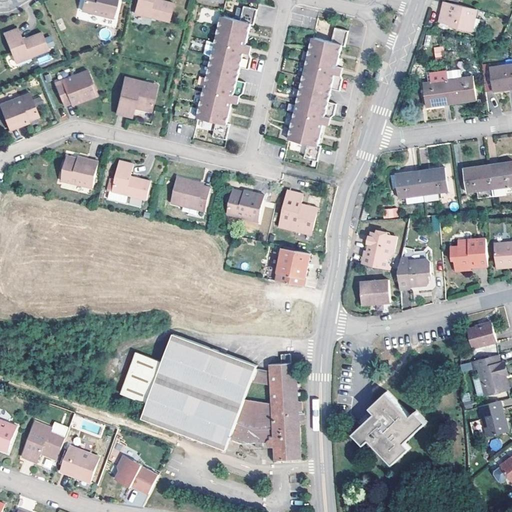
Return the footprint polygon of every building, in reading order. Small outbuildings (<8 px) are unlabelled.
[(84,0),(82,9),(114,17),(117,0),(84,0)] [(137,0),(134,13),(169,22),(173,3),(162,0),(137,0)] [(445,2),(444,7),(477,14),(478,9),(445,2)] [(253,24),(257,9),(243,6),(240,20),(221,16),(197,116),(216,121),(213,135),(226,138),(230,122),(227,122),(232,101),(238,102),(239,95),(243,93),(246,80),(238,78),(240,65),(248,67),(251,54),(249,51),(250,45),(245,44),(250,24),(253,24)] [(477,14),(444,7),(441,21),(452,24),(451,26),(478,32),(481,20),(479,20),(476,19),(477,14)] [(341,45),(345,29),(331,26),(328,40),(309,36),(287,137),(305,141),(302,156),(316,159),(319,143),(315,143),(320,122),(326,123),(328,116),(331,114),(334,101),(326,99),(329,87),(337,89),(340,76),(337,73),(339,65),(334,64),(338,44),(341,45)] [(17,31),(3,36),(15,66),(48,52),(47,51),(53,48),(49,39),(43,41),(40,35),(26,40),(21,42),(17,31)] [(435,58),(443,58),(443,47),(434,47),(435,58)] [(511,88),(511,65),(492,68),(495,91),(511,88)] [(425,84),(429,107),(453,103),(450,80),(448,70),(432,72),(434,82),(425,84)] [(99,97),(89,71),(58,83),(66,106),(74,104),(85,99),(86,102),(99,97)] [(143,80),(125,75),(116,113),(132,116),(134,107),(151,110),(157,87),(142,84),(143,80)] [(450,80),(453,103),(478,99),(475,76),(450,80)] [(30,93),(0,105),(0,106),(10,132),(22,127),(21,125),(40,117),(30,93)] [(80,157),(69,155),(64,177),(96,184),(101,160),(88,157),(88,159),(80,157)] [(135,163),(121,159),(114,188),(149,196),(152,180),(132,175),(135,163)] [(511,162),(491,165),(495,188),(511,186),(511,162)] [(495,188),(491,165),(466,169),(469,192),(495,188)] [(447,167),(423,170),(427,200),(443,198),(442,192),(450,191),(447,167)] [(427,200),(423,170),(398,174),(399,187),(401,198),(409,196),(410,203),(427,201),(427,200)] [(193,179),(179,175),(174,201),(207,208),(212,186),(205,184),(193,182),(193,179)] [(96,184),(64,177),(63,180),(95,187),(96,184)] [(302,201),(303,191),(288,187),(279,223),(298,227),(298,225),(313,228),(318,205),(302,201)] [(149,196),(114,188),(114,191),(148,199),(149,196)] [(260,219),(265,193),(253,190),(253,193),(244,191),(233,188),(228,212),(260,219)] [(130,205),(140,207),(142,200),(131,198),(130,205)] [(207,208),(174,201),(173,203),(207,210),(207,208)] [(382,209),(383,218),(398,217),(397,207),(382,209)] [(363,265),(391,270),(392,266),(387,260),(394,255),(397,237),(386,235),(386,233),(381,232),(377,234),(372,232),(371,237),(369,237),(368,243),(369,244),(368,252),(366,252),(363,265)] [(490,267),(487,239),(469,241),(470,244),(459,244),(459,248),(451,248),(453,258),(454,260),(461,265),(461,269),(472,268),(473,268),(473,265),(480,264),(480,267),(490,267)] [(511,244),(495,246),(496,267),(511,265),(511,244)] [(284,248),(277,282),(305,288),(312,254),(284,248)] [(399,272),(401,294),(410,293),(410,290),(428,289),(430,285),(429,279),(432,279),(430,266),(426,263),(426,254),(413,256),(413,253),(404,249),(402,259),(399,272)] [(461,265),(454,260),(455,272),(472,271),(472,268),(461,269),(461,265)] [(390,304),(388,281),(359,283),(361,304),(374,303),(374,305),(390,304)] [(496,342),(492,323),(468,329),(473,348),(496,342)] [(290,362),(281,363),(270,364),(270,370),(257,368),(258,364),(174,334),(164,362),(149,403),(143,418),(226,449),(230,440),(241,444),(257,444),(257,447),(260,447),(275,446),(275,460),(300,459),(298,422),(304,420),(304,413),(300,412),(300,401),(297,401),(297,395),(299,395),(299,391),(297,391),(297,386),(299,385),(299,382),(296,382),(296,377),(298,377),(298,372),(295,373),(294,362),(290,362)] [(149,403),(164,362),(137,352),(122,393),(149,403)] [(281,363),(290,362),(290,354),(281,354),(281,363)] [(508,389),(505,377),(502,363),(500,363),(498,355),(487,358),(482,359),(469,362),(472,370),(478,369),(485,395),(508,389)] [(417,412),(412,417),(388,392),(371,408),(377,413),(355,434),(365,445),(370,440),(393,464),(410,448),(405,443),(427,422),(417,412)] [(464,402),(464,410),(473,407),(472,400),(464,402)] [(489,437),(508,432),(505,419),(506,418),(501,400),(481,405),(489,437)] [(0,446),(8,450),(17,426),(3,420),(0,418),(0,446)] [(69,438),(64,436),(52,431),(53,428),(36,421),(23,456),(38,463),(42,454),(56,459),(59,460),(69,438)] [(100,457),(71,446),(61,472),(73,476),(74,474),(91,481),(100,457)] [(148,464),(118,452),(108,478),(121,483),(121,481),(139,488),(148,464)] [(511,456),(503,464),(511,474),(511,456)] [(497,468),(491,474),(500,484),(506,478),(497,468)]
